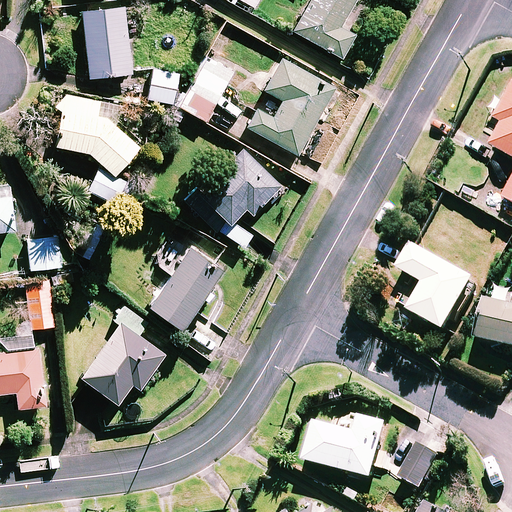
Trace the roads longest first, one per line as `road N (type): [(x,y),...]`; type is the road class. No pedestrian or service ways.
road 1 (residential): [(294,315),(237,413),(203,445),(156,466),(0,487)]
road 2 (residential): [(470,0),(294,315)]
road 3 (residential): [(511,448),(454,403),(294,315)]
